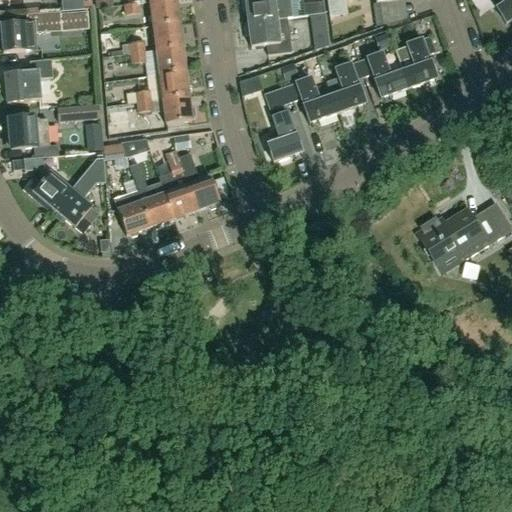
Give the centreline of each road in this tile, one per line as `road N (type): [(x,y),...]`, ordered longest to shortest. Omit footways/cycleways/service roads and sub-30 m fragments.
road 1 (residential): [(258,222),(382,159),(485,89)]
road 2 (residential): [(258,222),(223,103),(210,0)]
road 3 (residential): [(43,261),(125,274),(258,222)]
